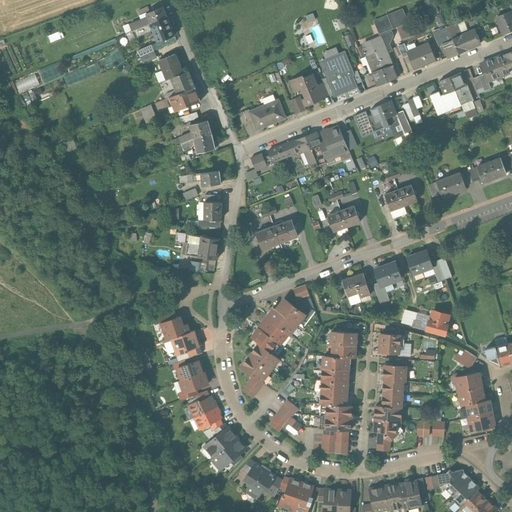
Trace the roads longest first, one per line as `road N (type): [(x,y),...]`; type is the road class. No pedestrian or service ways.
road 1 (residential): [(511,199),(222,306)]
road 2 (residential): [(238,151),(511,41)]
road 3 (residential): [(360,471),(289,459),(249,426),(222,360),(222,306)]
road 4 (residential): [(238,151),(192,55),(178,0)]
road 5 (residential): [(222,306),(238,151)]
